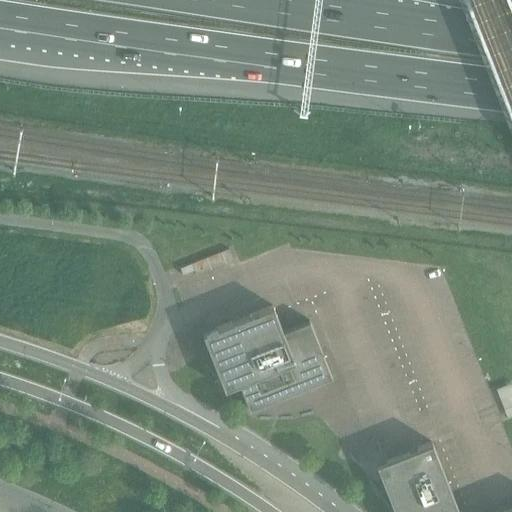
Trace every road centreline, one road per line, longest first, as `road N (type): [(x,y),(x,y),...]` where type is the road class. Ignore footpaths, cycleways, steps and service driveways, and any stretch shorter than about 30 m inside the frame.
road 1 (motorway): [(0,23),(511,91)]
road 2 (secondary): [(0,380),(149,438),(266,511)]
road 3 (motorway): [(511,39),(231,0)]
road 4 (unclassified): [(163,331),(164,297),(134,236),(0,219)]
road 5 (unclassified): [(225,439),(219,423),(165,382),(157,359),(163,331)]
road 6 (secondary): [(225,439),(109,376)]
road 7 (secondary): [(328,511),(225,439)]
